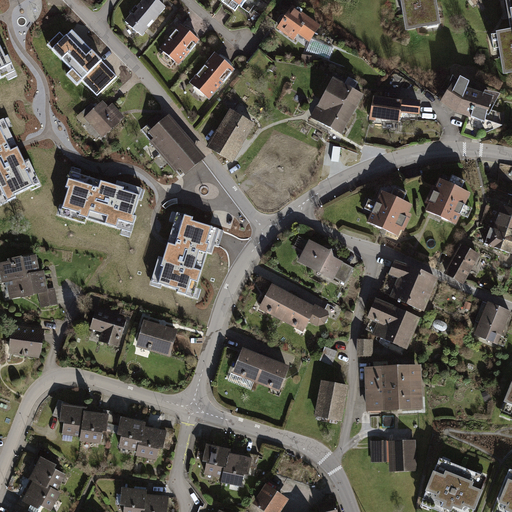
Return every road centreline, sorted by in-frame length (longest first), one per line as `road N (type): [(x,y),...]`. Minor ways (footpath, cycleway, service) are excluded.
road 1 (residential): [(268,232),(93,24)]
road 2 (residential): [(511,155),(475,148),(400,156),(297,206)]
road 3 (residential): [(341,469),(352,344),(374,249)]
road 4 (residential): [(268,232),(238,270),(210,339),(195,409)]
road 5 (residential): [(195,409),(314,450),(341,469)]
road 6 (residential): [(511,307),(374,249)]
road 7 (residential): [(54,380),(67,374),(195,409)]
